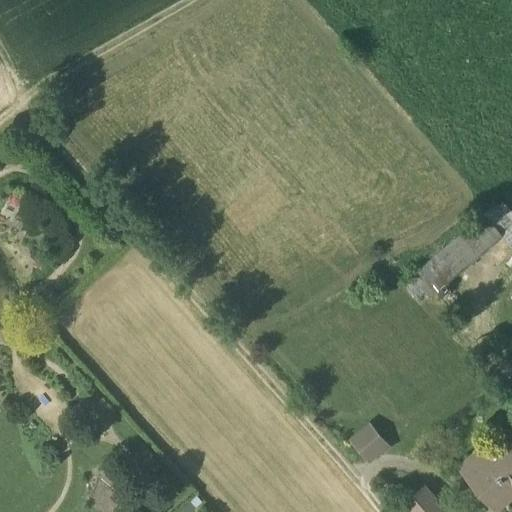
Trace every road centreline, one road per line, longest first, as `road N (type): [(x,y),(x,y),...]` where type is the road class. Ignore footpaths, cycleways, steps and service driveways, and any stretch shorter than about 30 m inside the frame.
road 1 (track): [(383,511),(27,98)]
road 2 (track): [(220,0),(27,98)]
